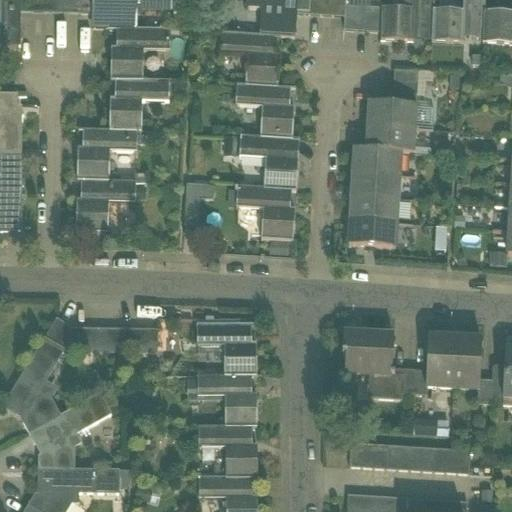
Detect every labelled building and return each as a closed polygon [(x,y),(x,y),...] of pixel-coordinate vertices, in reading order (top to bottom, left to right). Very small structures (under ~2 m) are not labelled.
[(0,0),(0,39),(21,40),(21,15),(20,0),(0,0)] [(20,0),(21,15),(32,15),(32,0),(20,0)] [(44,0),(32,0),(32,15),(44,15),(44,0)] [(56,0),(44,0),(44,15),(56,16),(56,0)] [(56,0),(56,16),(68,16),(68,0),(56,0)] [(68,0),(68,16),(80,16),(80,0),(68,0)] [(80,0),(80,16),(93,17),(93,0),(80,0)] [(110,33),(119,33),(139,33),(139,11),(172,12),(172,0),(93,0),(93,17),(111,18),(110,33)] [(262,14),(260,39),(274,40),(294,41),(296,16),(310,17),(310,0),(249,0),(248,13),(262,14)] [(309,19),(320,20),(321,0),(310,0),(310,17),(309,19)] [(321,0),(320,20),(332,21),(333,0),(321,0)] [(333,0),(332,21),(344,22),(345,10),(345,0),(333,0)] [(412,0),(412,13),(400,13),(381,12),(380,36),(380,44),(413,45),(413,38),(432,39),(433,14),(433,0),(412,0)] [(399,0),(400,13),(412,13),(412,0),(399,0)] [(462,40),(483,40),(484,16),(484,0),(462,0),(462,15),(433,14),(432,39),(432,46),(462,47),(462,40)] [(344,34),(356,35),(357,11),(345,10),(344,22),(344,34)] [(356,35),(368,35),(369,11),(357,11),(356,35)] [(381,12),(369,11),(368,35),(380,36),(381,12)] [(511,17),(484,16),(483,40),(483,48),(511,48),(511,17)] [(110,84),(118,84),(140,84),(141,54),(170,55),(170,34),(139,33),(119,33),(119,53),(111,53),(110,84)] [(245,60),(243,89),(277,91),(279,60),(272,59),(274,40),(260,39),(222,37),(220,58),(245,60)] [(392,74),(392,85),(417,87),(418,75),(392,74)] [(109,103),(108,135),(137,135),(141,135),(141,106),(169,107),(169,85),(140,84),(118,84),(118,103),(109,103)] [(416,98),(417,87),(392,85),(391,97),(400,97),(416,98)] [(261,111),(259,141),(292,143),(294,112),(287,111),(288,92),(277,91),(243,89),(237,89),(236,110),(261,111)] [(399,110),(400,97),(391,97),(376,96),(375,109),(399,110)] [(0,99),(0,159),(19,159),(19,110),(15,110),(15,100),(0,99)] [(367,108),(365,131),(414,134),(415,111),(399,110),(375,109),(367,108)] [(365,131),(364,155),(401,157),(412,158),(414,134),(365,131)] [(77,185),(84,185),(107,185),(108,155),(137,156),(137,135),(108,135),(84,134),(83,153),(78,152),(77,185)] [(266,164),(264,193),(288,194),(295,195),(297,163),(290,163),(292,143),(259,141),(240,140),(239,162),(266,164)] [(353,154),(351,178),(399,181),(401,157),(364,155),(353,154)] [(0,159),(0,236),(1,236),(1,229),(19,229),(19,159),(0,159)] [(351,178),(350,201),(398,204),(399,181),(351,178)] [(135,186),(107,185),(84,185),(84,203),(76,203),(75,235),(107,236),(107,205),(135,206),(135,186)] [(287,214),(288,194),(264,193),(236,191),(235,212),(263,214),(261,245),(292,247),(294,215),(287,214)] [(183,235),(198,236),(199,202),(185,201),(183,235)] [(350,201),(348,225),(396,228),(398,204),(350,201)] [(395,252),(396,228),(348,225),(347,249),(395,252)] [(506,258),(491,257),(490,269),(505,270),(506,258)] [(255,325),(255,312),(194,311),(194,325),(255,325)] [(64,354),(73,356),(74,332),(55,322),(44,342),(64,354)] [(224,350),(224,380),(249,380),(256,380),(256,347),(248,347),(248,328),(196,328),(197,350),(224,350)] [(73,356),(85,356),(85,332),(74,332),(73,356)] [(85,356),(97,357),(97,332),(85,332),(85,356)] [(97,357),(109,357),(109,332),(97,332),(97,357)] [(109,357),(120,357),(121,333),(109,332),(109,357)] [(120,357),(133,357),(133,333),(121,333),(120,357)] [(157,333),(133,333),(133,357),(157,357),(157,333)] [(367,379),(373,379),(391,380),(391,374),(393,340),(343,338),(342,360),(345,360),(344,378),(367,379)] [(29,437),(31,436),(61,420),(47,397),(44,399),(39,396),(64,354),(44,342),(4,408),(25,421),(22,426),(29,437)] [(477,394),(478,394),(479,385),(481,345),(427,342),(426,376),(425,392),(428,392),(477,394)] [(504,403),(511,403),(511,355),(504,355),(503,386),(502,403),(504,403)] [(404,375),(391,374),(391,380),(373,379),(372,403),(402,405),(402,399),(404,375)] [(402,399),(413,399),(414,375),(404,375),(402,399)] [(426,376),(414,375),(413,399),(427,400),(428,392),(425,392),(426,376)] [(224,401),(224,431),(249,431),(256,431),(256,399),(249,399),(249,380),(224,380),(197,380),(197,401),(224,401)] [(476,410),(490,410),(491,385),(479,385),(478,394),(477,394),(476,410)] [(503,386),(491,385),(490,410),(503,411),(504,403),(502,403),(503,386)] [(38,474),(41,474),(74,474),(74,448),(70,448),(67,442),(110,418),(99,398),(61,420),(31,436),(43,457),(38,460),(38,474)] [(225,452),(225,482),(250,482),(257,482),(257,449),(249,449),(249,431),(224,431),(198,431),(198,452),(225,452)] [(349,471),(385,474),(386,449),(351,447),(349,471)] [(385,474),(433,477),(434,452),(386,449),(385,474)] [(450,453),(434,452),(433,477),(469,479),(469,471),(470,455),(450,453)] [(28,509),(30,511),(32,511),(68,511),(72,506),(69,503),(69,497),(118,497),(118,475),(74,474),(41,474),(41,498),(35,498),(28,509)] [(225,503),(225,511),(257,511),(257,501),(250,501),(250,482),(225,482),(198,482),(198,503),(225,503)] [(347,511),(394,511),(395,503),(348,500),(347,511)] [(467,511),(467,507),(395,503),(394,511),(467,511)]
